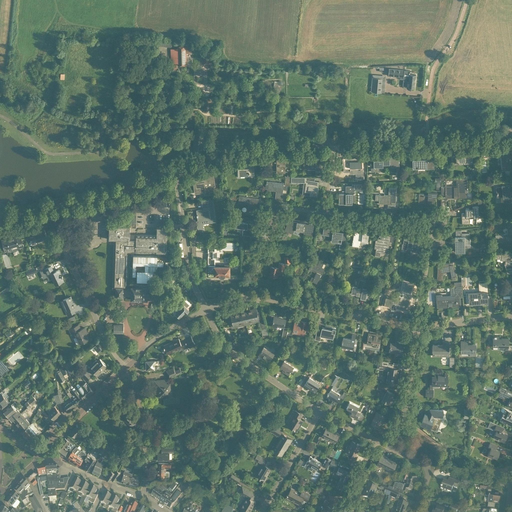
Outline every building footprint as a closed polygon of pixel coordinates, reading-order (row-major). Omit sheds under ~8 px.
[(187,65),(186,53),(190,53),(190,45),(178,46),(178,48),(171,49),(172,63),(178,63),(178,65),(187,65)] [(211,63),(211,52),(202,53),(202,57),(203,57),(204,63),(211,63)] [(414,87),(416,75),(410,74),(410,71),(389,68),(388,75),(400,76),(400,79),(403,79),(403,86),(414,87)] [(384,92),(386,76),(373,74),(371,91),(384,92)] [(169,91),(163,95),(171,109),(177,105),(169,91)] [(201,156),(203,134),(195,133),(193,156),(201,156)] [(499,153),(499,149),(481,151),(481,157),(501,156),(502,170),(510,169),(509,152),(499,153)] [(452,165),(473,163),(472,151),(451,153),(452,165)] [(422,159),(412,159),(413,168),(418,168),(422,168),(422,169),(435,169),(434,156),(424,156),(424,157),(424,158),(422,158),(422,159)] [(313,159),(313,157),(307,157),(307,162),(306,162),(305,162),(305,163),(304,163),(304,164),(304,165),(304,166),(305,166),(306,166),(308,167),(308,168),(312,168),(312,169),(313,169),(313,168),(315,168),(315,172),(322,172),(322,159),(313,159)] [(379,157),(374,157),(374,158),(375,160),(375,167),(383,167),(383,165),(390,165),(391,165),(391,168),(391,171),(391,172),(399,172),(399,157),(389,157),(389,158),(379,158),(379,157)] [(268,163),(268,165),(271,166),(276,166),(276,172),(279,172),(285,172),(285,163),(285,158),(268,158),(268,163)] [(358,158),(343,158),(344,164),(345,164),(345,167),(351,167),(352,171),(357,171),(357,177),(363,177),(363,162),(358,162),(358,158)] [(238,175),(254,174),(254,165),(244,166),(244,168),(238,168),(238,175)] [(195,184),(193,185),(194,193),(199,192),(200,192),(200,193),(205,192),(206,195),(210,194),(210,192),(213,191),(213,189),(214,188),(214,186),(215,186),(215,183),(214,178),(207,179),(207,176),(198,177),(199,180),(194,181),(195,184)] [(291,177),(291,182),(305,182),(304,184),(306,184),(304,192),(310,193),(309,195),(317,197),(319,182),(309,180),(309,177),(291,177)] [(467,197),(467,178),(457,178),(457,183),(457,186),(454,186),(445,186),(445,198),(454,197),(457,197),(457,198),(458,198),(458,197),(467,197)] [(282,199),(282,194),(284,182),(267,181),(266,184),(268,184),(268,190),(276,191),(275,198),(282,199)] [(363,184),(352,184),(352,186),(346,186),(346,191),(342,191),(342,193),(339,193),(339,204),(352,204),(352,193),(355,193),(355,190),(363,190),(363,184)] [(502,187),(496,187),(497,196),(503,195),(504,202),(505,202),(509,202),(510,203),(511,202),(511,194),(510,194),(510,192),(511,191),(511,185),(511,186),(510,186),(509,184),(501,185),(502,187)] [(395,209),(397,188),(389,188),(388,195),(379,195),(375,195),(375,200),(379,200),(379,203),(388,204),(387,208),(395,209)] [(428,192),(428,195),(424,195),(424,194),(419,193),(418,202),(429,203),(429,202),(434,202),(434,197),(437,197),(437,192),(428,192)] [(257,207),(258,199),(258,198),(239,196),(238,202),(248,204),(247,213),(255,214),(257,207)] [(216,222),(213,200),(202,201),(203,207),(204,209),(197,210),(197,215),(197,217),(198,217),(198,221),(197,221),(197,227),(198,227),(198,228),(203,228),(202,221),(209,220),(209,223),(216,222)] [(465,213),(461,213),(462,224),(467,224),(469,223),(469,218),(471,218),(479,217),(481,217),(481,214),(481,212),(478,212),(478,206),(472,206),(472,209),(470,209),(465,209),(465,213)] [(246,223),(235,221),(235,227),(243,228),(242,235),(247,235),(252,236),(253,233),(249,232),(250,229),(249,229),(250,225),(251,225),(254,226),(254,221),(255,221),(255,220),(246,220),(247,220),(246,223)] [(304,231),(305,229),(306,223),(289,221),(285,230),(292,233),(294,230),(304,231)] [(502,235),(495,235),(496,242),(502,242),(503,241),(503,242),(511,241),(511,224),(511,222),(511,221),(507,222),(507,228),(509,228),(509,232),(507,235),(505,235),(505,234),(502,235)] [(109,239),(112,239),(112,240),(111,240),(111,241),(111,242),(112,243),(114,243),(114,244),(113,244),(113,247),(114,247),(112,289),(116,289),(116,296),(123,297),(123,296),(131,296),(131,299),(147,300),(147,299),(150,299),(150,292),(148,292),(148,288),(136,287),(136,286),(135,285),(133,285),(132,286),(132,287),(132,288),(126,288),(127,249),(136,250),(136,251),(136,253),(148,253),(148,252),(158,252),(166,252),(167,227),(157,227),(157,235),(136,234),(136,235),(130,235),(130,224),(109,224),(109,239)] [(341,243),(343,232),(337,231),(338,229),(336,229),(336,228),(324,226),(322,235),(326,235),(326,234),(332,235),(331,241),(341,243)] [(47,238),(45,230),(39,232),(39,230),(37,231),(36,231),(32,232),(34,236),(30,237),(33,245),(36,243),(35,241),(47,238)] [(363,233),(354,231),(352,245),(359,246),(359,244),(365,245),(364,247),(366,247),(367,241),(368,241),(369,233),(363,232),(363,233)] [(461,236),(455,237),(455,244),(455,250),(455,252),(459,252),(465,251),(465,250),(465,247),(465,244),(466,244),(469,244),(469,239),(469,233),(461,233),(461,236)] [(375,240),(374,248),(376,249),(375,255),(380,256),(381,251),(380,251),(380,250),(388,251),(389,241),(393,242),(394,236),(390,236),(382,234),(381,241),(377,240),(375,240)] [(7,239),(2,240),(5,251),(10,250),(10,251),(19,248),(19,247),(23,246),(21,238),(17,239),(16,237),(7,239)] [(418,257),(421,240),(404,237),(403,242),(403,244),(402,244),(401,249),(407,250),(407,248),(411,249),(410,256),(413,257),(418,257)] [(208,266),(214,266),(214,274),(219,274),(219,275),(221,276),(223,276),(225,275),(225,274),(229,274),(229,269),(229,264),(215,264),(215,257),(213,257),(213,252),(215,252),(215,244),(208,244),(208,266)] [(511,253),(495,254),(495,258),(501,259),(501,260),(505,261),(504,264),(507,273),(511,273),(511,253)] [(312,262),(309,269),(316,273),(314,277),(313,277),(311,277),(310,280),(312,281),(316,283),(318,280),(319,281),(321,276),(324,268),(321,267),(323,263),(319,261),(317,265),(312,262)] [(454,268),(453,262),(438,265),(437,282),(443,282),(443,272),(450,271),(452,280),(456,279),(455,276),(456,276),(455,268),(454,268)] [(269,272),(269,275),(270,275),(270,276),(277,277),(278,273),(283,274),(284,269),(285,264),(279,263),(278,268),(272,267),(271,267),(271,271),(271,272),(269,272)] [(46,271),(45,272),(47,276),(48,279),(52,277),(53,278),(55,284),(56,284),(63,281),(62,277),(63,276),(62,276),(59,270),(54,272),(51,266),(45,269),(46,271)] [(31,269),(26,271),(28,275),(29,275),(29,276),(33,275),(32,273),(37,272),(36,267),(31,269)] [(363,288),(364,281),(360,279),(357,287),(353,286),(351,293),(361,296),(360,299),(365,300),(367,293),(368,290),(368,289),(363,288)] [(511,280),(507,280),(507,287),(506,287),(502,288),(503,289),(503,291),(503,295),(510,295),(510,296),(511,296),(511,298),(511,297),(511,280)] [(385,305),(393,307),(393,308),(394,309),(395,309),(395,308),(396,306),(398,307),(398,308),(406,310),(406,309),(407,306),(408,306),(410,296),(411,290),(412,290),(411,290),(413,283),(404,281),(402,289),(401,293),(400,293),(400,294),(399,294),(399,295),(400,295),(400,296),(401,296),(400,300),(387,297),(387,300),(385,305)] [(487,292),(488,292),(487,282),(478,282),(479,291),(465,292),(465,296),(474,295),(473,293),(480,292),(480,286),(486,286),(487,292)] [(441,294),(436,294),(437,308),(449,307),(448,302),(451,302),(452,306),(460,306),(460,297),(463,297),(462,286),(454,287),(455,293),(451,293),(451,295),(442,296),(441,294)] [(474,295),(465,296),(466,304),(478,304),(478,303),(480,302),(482,302),(487,302),(487,298),(488,298),(488,292),(487,292),(486,286),(480,286),(480,292),(473,293),(474,295)] [(186,312),(189,309),(187,307),(190,304),(179,293),(174,298),(179,302),(172,309),(171,310),(171,311),(175,314),(176,314),(177,313),(180,316),(185,311),(186,312)] [(68,315),(70,314),(75,312),(72,308),(76,306),(71,296),(63,300),(67,309),(65,310),(68,315)] [(257,312),(256,308),(252,309),(252,310),(243,313),(246,324),(259,321),(258,318),(260,318),(258,312),(257,312)] [(232,328),(237,326),(246,324),(243,313),(231,315),(232,322),(230,322),(232,328)] [(272,315),(271,321),(272,321),(271,326),(277,328),(277,327),(280,328),(280,325),(284,326),(284,324),(285,319),(278,318),(279,317),(272,315)] [(307,322),(295,319),(292,332),(304,334),(307,322)] [(83,328),(80,322),(74,325),(74,326),(72,327),(71,326),(55,334),(57,339),(67,334),(68,337),(72,335),(77,345),(76,346),(78,351),(88,346),(86,341),(91,340),(85,327),(83,328)] [(114,332),(123,332),(123,324),(114,324),(114,332)] [(317,331),(315,339),(320,340),(321,334),(322,334),(331,336),(333,336),(334,332),(335,332),(336,328),(325,326),(325,327),(322,327),(321,332),(317,331)] [(362,341),(361,347),(364,348),(365,346),(369,347),(379,348),(379,346),(378,346),(379,340),(380,335),(369,333),(368,338),(367,342),(366,342),(366,341),(362,341)] [(237,348),(242,346),(250,342),(248,334),(234,340),(237,348)] [(343,337),(341,346),(349,348),(349,350),(355,351),(357,339),(355,339),(356,335),(352,334),(351,339),(343,337)] [(180,341),(179,338),(163,346),(167,354),(182,346),(182,347),(187,345),(188,347),(195,344),(191,335),(180,341)] [(493,341),(493,346),(498,346),(498,349),(503,349),(503,351),(511,351),(511,344),(508,345),(509,338),(499,338),(499,336),(493,336),(493,341)] [(404,339),(396,338),(395,342),(394,342),(393,341),(389,340),(388,346),(390,347),(389,350),(402,352),(403,345),(406,345),(407,338),(404,339)] [(449,356),(449,341),(443,341),(443,345),(433,345),(432,356),(449,356)] [(475,355),(475,349),(475,344),(467,344),(467,341),(461,341),(461,352),(470,352),(470,355),(475,355)] [(269,361),(274,353),(264,347),(258,355),(261,357),(262,356),(269,361)] [(106,366),(100,359),(97,361),(96,360),(89,367),(91,369),(88,372),(86,370),(82,375),(87,380),(92,376),(91,376),(94,373),(97,375),(106,366)] [(155,360),(146,360),(146,369),(149,369),(155,369),(159,369),(159,360),(155,360)] [(387,382),(396,384),(396,382),(397,382),(398,378),(397,377),(398,369),(392,368),(393,365),(388,364),(389,362),(379,360),(378,360),(380,361),(379,365),(380,365),(386,366),(385,368),(389,368),(389,370),(388,370),(389,370),(388,375),(385,375),(385,381),(384,380),(384,381),(388,381),(387,382)] [(288,374),(291,370),(293,367),(284,361),(279,369),(288,374)] [(0,364),(6,371),(7,370),(9,369),(3,362),(0,364)] [(69,374),(73,372),(71,369),(68,363),(64,365),(67,369),(69,374)] [(175,371),(173,368),(169,369),(166,370),(167,374),(169,378),(176,375),(175,371)] [(65,380),(63,376),(60,371),(56,374),(60,382),(65,380)] [(340,378),(334,374),(329,383),(333,386),(338,377),(340,379),(340,378)] [(430,379),(430,384),(433,384),(447,385),(447,379),(448,379),(448,376),(447,376),(447,374),(442,374),(437,374),(437,376),(434,376),(432,376),(432,379),(430,379)] [(309,377),(307,381),(304,385),(315,391),(320,384),(309,377)] [(167,383),(166,379),(154,380),(154,387),(156,387),(157,398),(162,398),(168,397),(168,395),(171,395),(170,383),(167,383)] [(93,392),(86,382),(81,386),(83,389),(84,391),(85,391),(87,393),(86,393),(88,396),(93,392)] [(84,391),(83,389),(81,386),(77,388),(80,392),(85,399),(88,396),(86,393),(87,393),(85,391),(84,391)] [(511,391),(500,386),(498,390),(500,391),(498,396),(504,399),(505,397),(510,399),(507,406),(511,408),(511,391)] [(75,387),(71,390),(74,393),(76,396),(78,399),(78,400),(80,403),(85,399),(82,395),(77,389),(75,387)] [(328,395),(327,396),(330,398),(329,400),(334,403),(335,401),(337,403),(340,397),(343,399),(346,394),(344,392),(342,395),(331,389),(328,394),(327,394),(328,395)] [(390,405),(392,401),(391,400),(394,393),(387,390),(382,401),(390,405)] [(3,393),(1,391),(0,392),(0,402),(5,398),(8,396),(5,392),(3,393)] [(69,391),(67,393),(68,395),(71,399),(76,406),(80,403),(78,400),(78,399),(76,396),(74,393),(72,395),(71,393),(69,391)] [(4,407),(6,406),(8,404),(7,403),(8,402),(5,398),(0,402),(0,408),(3,406),(4,407)] [(67,412),(76,406),(71,399),(64,404),(67,412)] [(7,407),(3,411),(9,417),(12,421),(13,420),(21,413),(18,410),(17,410),(20,407),(19,406),(15,401),(12,404),(11,403),(7,407)] [(350,415),(357,419),(360,413),(357,411),(359,406),(350,402),(347,408),(352,411),(350,415)] [(54,419),(60,413),(54,406),(48,412),(54,419)] [(502,416),(500,420),(507,423),(506,424),(511,426),(511,423),(511,411),(509,410),(505,408),(502,407),(500,411),(503,412),(502,416)] [(428,415),(424,413),(420,424),(430,427),(429,429),(435,431),(438,424),(436,423),(438,419),(443,419),(444,410),(430,409),(428,415)] [(297,431),(303,420),(300,418),(302,414),(296,411),(287,426),(297,431)] [(385,416),(381,413),(377,411),(371,423),(379,427),(383,418),(384,419),(385,416)] [(23,431),(30,424),(21,413),(13,420),(23,431)] [(135,421),(135,418),(130,413),(126,413),(124,415),(124,418),(129,423),(133,424),(132,424),(136,428),(139,424),(136,421),(135,421)] [(23,431),(21,432),(30,441),(38,434),(41,432),(40,431),(33,423),(32,421),(30,424),(23,431)] [(503,432),(504,428),(490,421),(488,427),(493,429),(494,428),(494,430),(496,431),(493,436),(495,437),(495,438),(500,441),(501,440),(504,441),(505,440),(507,438),(506,437),(508,434),(503,432)] [(279,436),(283,430),(273,424),(269,431),(279,436)] [(76,427),(70,433),(75,437),(77,435),(78,435),(79,434),(81,435),(83,437),(84,436),(86,438),(86,437),(89,434),(81,428),(79,430),(76,427)] [(326,429),(324,428),(322,432),(323,433),(322,436),(335,442),(339,434),(336,432),(335,433),(326,429)] [(286,450),(292,439),(283,434),(281,437),(274,450),(281,455),(285,449),(286,450)] [(69,436),(67,439),(74,445),(75,446),(77,444),(76,443),(69,436)] [(56,449),(55,450),(62,455),(64,457),(68,451),(69,452),(74,445),(65,438),(60,445),(59,444),(55,448),(56,449)] [(362,445),(352,441),(350,445),(351,445),(348,452),(352,454),(350,458),(356,460),(357,455),(356,455),(359,449),(360,449),(362,445)] [(497,458),(500,451),(496,449),(497,445),(490,442),(488,447),(491,448),(487,456),(492,458),(493,456),(497,458)] [(252,453),(255,447),(250,444),(242,451),(246,454),(248,451),(252,453)] [(103,446),(99,453),(102,455),(106,449),(106,448),(107,448),(103,445),(103,446)] [(70,454),(67,458),(73,461),(77,455),(82,450),(81,450),(81,451),(76,446),(73,449),(70,454)] [(160,453),(158,453),(158,460),(169,459),(169,453),(168,451),(174,451),(174,447),(161,447),(161,452),(162,452),(162,453),(160,453)] [(106,461),(111,452),(106,449),(102,455),(100,457),(106,461)] [(83,451),(82,450),(77,455),(73,461),(73,462),(75,464),(76,463),(78,465),(86,454),(86,453),(84,452),(83,451)] [(118,461),(120,457),(112,452),(107,460),(110,462),(113,458),(118,461)] [(199,452),(193,460),(196,462),(202,455),(199,452)] [(88,453),(84,459),(88,462),(85,467),(89,470),(96,459),(88,453)] [(262,485),(266,479),(265,479),(271,468),(268,466),(270,462),(257,454),(254,459),(262,464),(256,476),(265,481),(262,485)] [(377,464),(377,465),(380,466),(381,464),(384,465),(383,467),(392,471),(396,463),(387,459),(388,458),(382,455),(378,461),(377,464)] [(332,459),(328,458),(325,456),(321,462),(314,458),(310,456),(309,458),(308,458),(308,459),(306,463),(310,465),(308,468),(312,470),(314,467),(317,470),(321,464),(327,468),(328,468),(329,464),(332,459)] [(338,462),(337,461),(332,459),(329,464),(336,467),(334,471),(341,475),(336,486),(342,488),(350,471),(339,466),(341,463),(338,462)] [(99,474),(101,470),(102,468),(101,468),(103,464),(97,461),(95,465),(92,471),(99,474)] [(158,478),(158,479),(164,479),(164,478),(165,478),(165,480),(169,480),(169,472),(166,472),(166,469),(166,467),(171,468),(171,463),(158,463),(158,467),(158,472),(158,474),(158,478)] [(46,467),(47,482),(48,490),(55,489),(56,490),(59,490),(61,490),(65,490),(69,479),(60,480),(60,474),(60,469),(59,469),(57,469),(56,466),(46,467)] [(46,467),(37,469),(39,476),(41,476),(41,477),(41,478),(40,479),(37,479),(38,485),(39,491),(41,497),(43,496),(42,491),(41,487),(41,484),(40,483),(45,482),(47,482),(46,467)] [(115,481),(120,473),(117,470),(115,473),(111,470),(105,479),(109,482),(111,479),(115,481)] [(122,476),(121,481),(129,484),(131,477),(132,474),(124,471),(123,474),(122,476)] [(30,483),(37,477),(36,476),(33,472),(26,479),(30,483)] [(238,483),(241,479),(232,473),(228,479),(232,482),(233,480),(238,483)] [(392,489),(391,491),(398,494),(401,495),(402,492),(403,492),(407,494),(408,490),(412,492),(417,478),(409,475),(409,476),(407,482),(406,486),(404,485),(404,486),(399,484),(395,483),(394,485),(393,488),(392,489)] [(136,487),(139,480),(131,477),(129,484),(136,487)] [(82,487),(79,486),(81,482),(75,479),(69,492),(77,496),(79,493),(82,487)] [(456,488),(457,487),(459,482),(449,479),(447,483),(443,481),(441,490),(451,493),(453,487),(456,488)] [(25,493),(29,499),(34,497),(34,496),(29,486),(27,485),(23,481),(19,486),(25,493)] [(82,498),(78,505),(81,509),(84,502),(85,500),(87,497),(90,491),(87,490),(89,486),(83,483),(82,487),(79,493),(82,495),(80,497),(82,498)] [(164,495),(159,502),(163,504),(164,505),(166,502),(167,502),(169,499),(170,497),(172,495),(171,495),(168,493),(170,490),(172,492),(176,486),(175,486),(173,484),(168,490),(166,493),(164,495)] [(163,491),(164,490),(163,490),(165,488),(161,485),(159,487),(161,488),(159,490),(159,489),(158,491),(156,489),(151,496),(159,502),(164,495),(161,493),(163,490),(163,491)] [(376,488),(373,487),(369,485),(366,491),(365,491),(362,497),(371,501),(376,488)] [(25,508),(31,504),(29,499),(25,493),(19,486),(14,492),(20,497),(19,498),(22,503),(25,508)] [(242,486),(238,492),(242,494),(242,493),(246,495),(245,496),(247,497),(242,505),(244,506),(241,510),(243,511),(244,511),(245,511),(244,511),(249,511),(256,502),(253,500),(251,499),(254,493),(252,492),(242,486)] [(185,496),(191,490),(188,487),(182,493),(185,496)] [(389,497),(391,491),(387,489),(381,487),(380,490),(384,492),(383,494),(389,497)] [(93,504),(98,496),(95,494),(97,490),(91,488),(87,497),(90,499),(88,502),(93,504)] [(300,493),(291,488),(291,490),(287,497),(299,504),(301,499),(307,502),(311,494),(302,489),(300,493)] [(55,489),(48,490),(48,491),(48,493),(48,495),(48,498),(49,498),(50,501),(56,500),(55,497),(56,497),(56,490),(55,489)] [(166,502),(164,505),(170,509),(175,503),(181,494),(177,491),(170,500),(169,499),(167,502),(166,502)] [(389,497),(392,498),(396,500),(398,494),(391,491),(389,497)] [(488,494),(489,494),(487,508),(494,509),(495,504),(499,504),(500,495),(491,494),(491,491),(488,491),(488,494)] [(62,506),(64,501),(64,500),(65,499),(67,494),(62,492),(60,499),(61,499),(59,505),(62,506)] [(13,493),(5,503),(11,508),(19,498),(13,493)] [(112,501),(109,500),(111,496),(105,494),(101,503),(104,505),(103,508),(107,510),(114,498),(112,501)] [(321,510),(320,511),(331,511),(334,506),(335,506),(339,499),(334,497),(332,496),(327,494),(326,499),(326,500),(325,500),(324,501),(324,502),(324,503),(324,504),(325,504),(323,510),(322,511),(321,510)] [(34,497),(29,499),(31,504),(36,511),(35,511),(42,511),(34,497)] [(119,500),(114,498),(107,510),(108,510),(109,507),(112,509),(110,511),(116,511),(120,506),(117,504),(119,500)] [(74,508),(70,511),(83,511),(81,509),(78,505),(77,503),(74,502),(72,504),(74,505),(73,506),(74,508)] [(404,511),(407,505),(399,502),(397,509),(396,511),(404,511)] [(130,508),(127,507),(126,509),(124,511),(134,511),(138,505),(132,503),(130,508)]
